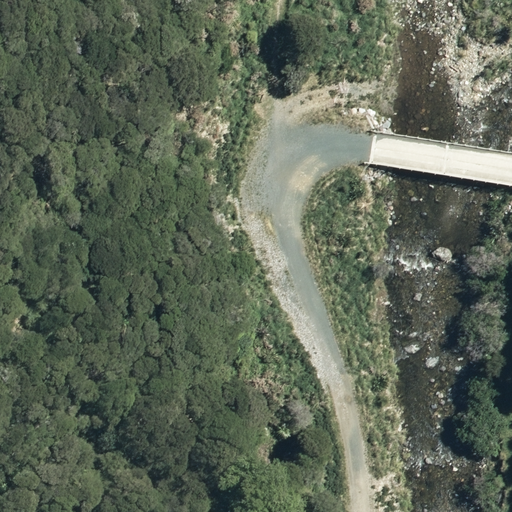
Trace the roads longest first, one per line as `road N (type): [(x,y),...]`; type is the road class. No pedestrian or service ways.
road 1 (track): [(363,511),(347,418),(275,222),(278,173)]
road 2 (track): [(278,173),(295,158),(340,146),(511,168)]
road 3 (track): [(278,121),(302,104),(331,98),(511,116)]
road 4 (track): [(287,0),(278,173)]
